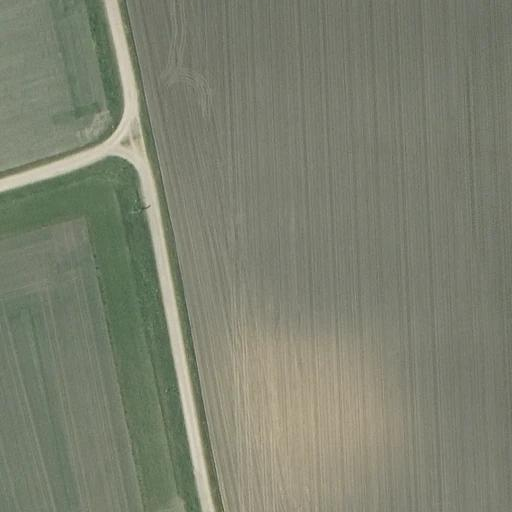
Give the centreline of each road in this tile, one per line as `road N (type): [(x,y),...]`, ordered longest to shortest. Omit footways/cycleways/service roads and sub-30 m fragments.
road 1 (track): [(111,149),(131,152),(143,165),(208,511)]
road 2 (track): [(111,149),(126,127),(130,97),(110,0)]
